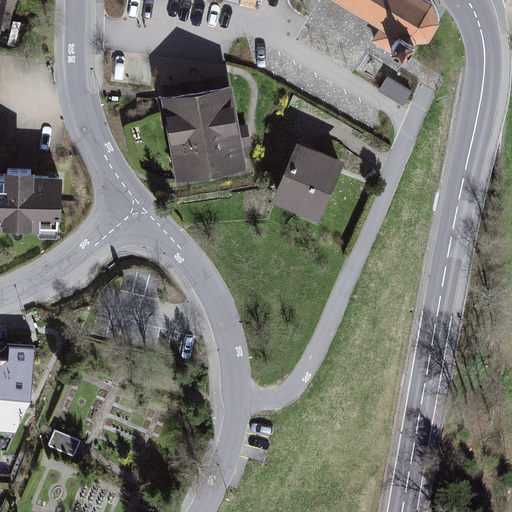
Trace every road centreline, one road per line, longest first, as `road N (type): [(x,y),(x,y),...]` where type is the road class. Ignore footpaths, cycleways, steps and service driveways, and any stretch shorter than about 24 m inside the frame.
road 1 (tertiary): [(470,4),(483,42),(483,80),(401,511)]
road 2 (residential): [(141,210),(193,263),(230,346),(236,403),(228,445),(198,511)]
road 3 (residential): [(83,0),(84,102),(105,156),(141,210)]
road 4 (residential): [(141,210),(43,283),(0,297)]
